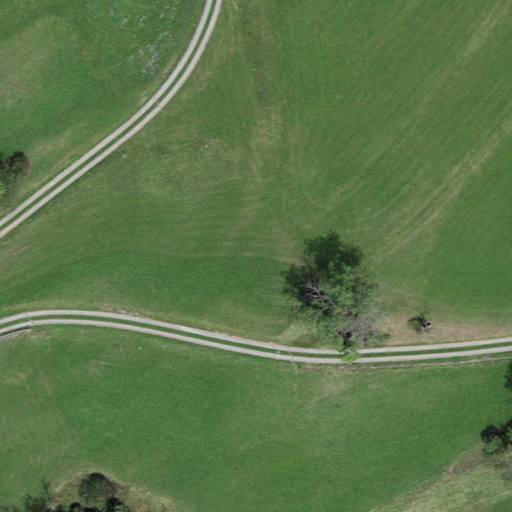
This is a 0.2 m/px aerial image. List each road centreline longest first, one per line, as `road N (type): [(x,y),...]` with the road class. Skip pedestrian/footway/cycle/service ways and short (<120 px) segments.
road 1 (track): [(0,326),(38,317),(115,324),(280,355),(511,342)]
road 2 (track): [(215,0),(196,47),(160,98),(0,229)]
